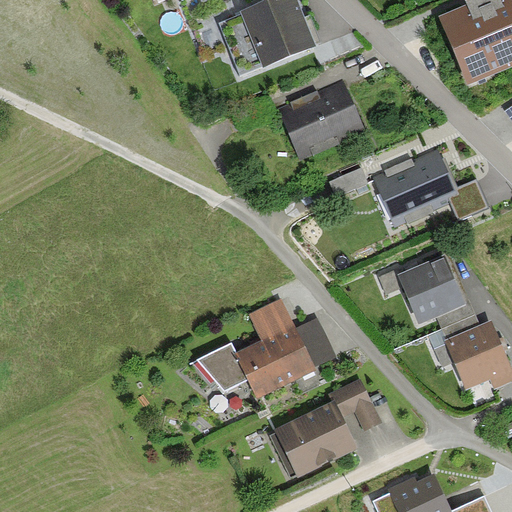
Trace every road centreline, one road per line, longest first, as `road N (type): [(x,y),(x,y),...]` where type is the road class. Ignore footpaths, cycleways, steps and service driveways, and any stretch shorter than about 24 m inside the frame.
road 1 (residential): [(511,461),(449,421),(382,358),(250,213),(112,149)]
road 2 (residential): [(346,0),(511,169)]
road 3 (track): [(465,432),(288,511)]
road 4 (track): [(0,100),(112,149)]
